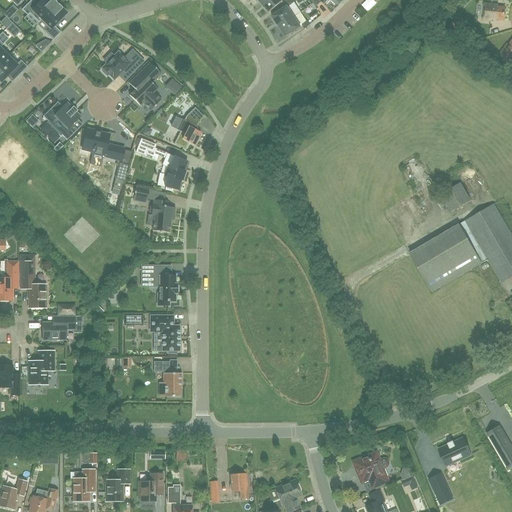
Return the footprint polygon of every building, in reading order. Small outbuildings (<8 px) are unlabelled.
[(42,0),(37,5),(32,0),(31,0),(21,10),(27,16),(29,14),(38,23),(41,20),(56,4),(52,0),(42,0)] [(283,1),(282,0),(266,0),(261,4),(269,13),(283,1)] [(503,19),(505,8),(497,7),(497,5),(484,3),(482,19),(490,20),(490,18),(503,19)] [(48,26),(43,31),(52,41),(61,33),(53,25),(66,13),(56,4),(41,20),(48,26)] [(310,20),(321,13),(316,5),(305,11),(310,20)] [(278,27),(294,17),(287,6),(271,16),(278,27)] [(2,23),(8,29),(14,23),(8,17),(2,23)] [(294,17),(278,27),(285,37),(301,27),(294,17)] [(511,39),(508,45),(506,44),(498,54),(511,64),(511,62),(511,39)] [(3,44),(0,40),(0,64),(9,55),(0,46),(3,44)] [(126,71),(130,75),(143,62),(132,51),(124,58),(118,52),(113,57),(110,54),(104,61),(106,63),(102,68),(103,70),(102,71),(107,76),(108,75),(114,80),(123,71),(126,71)] [(18,64),(9,55),(0,64),(0,81),(1,82),(12,71),(17,76),(26,67),(20,61),(18,64)] [(135,90),(129,95),(140,106),(142,104),(149,111),(160,100),(153,93),(157,89),(151,84),(161,74),(149,63),(129,84),(135,90)] [(167,90),(179,95),(183,85),(172,80),(167,90)] [(59,136),(61,135),(66,140),(82,125),(77,120),(81,116),(67,103),(62,107),(57,102),(43,117),(48,122),(47,124),(59,136)] [(194,108),(186,116),(184,120),(183,120),(178,130),(180,131),(174,144),(185,150),(189,143),(194,145),(201,133),(195,130),(197,127),(199,122),(204,117),(194,108)] [(35,120),(31,116),(26,121),(30,125),(35,120)] [(103,156),(121,161),(124,149),(106,144),(108,135),(87,129),(82,149),(93,152),(92,154),(102,157),(103,157),(103,156)] [(156,145),(141,139),(136,152),(145,156),(147,150),(153,152),(156,145)] [(184,172),(183,171),(182,171),(183,169),(184,169),(187,162),(167,154),(162,165),(168,167),(165,175),(159,174),(157,185),(166,187),(165,190),(172,191),(172,188),(178,190),(180,180),(182,181),(184,172)] [(124,181),(128,165),(120,163),(119,163),(118,167),(115,179),(124,181)] [(441,195),(451,211),(470,200),(460,184),(441,195)] [(133,200),(146,203),(149,190),(136,187),(135,192),(134,191),(134,193),(133,200)] [(173,221),(174,217),(175,208),(167,207),(168,202),(153,200),(152,207),(150,206),(149,213),(151,213),(151,215),(154,216),(152,231),(160,232),(159,232),(161,233),(161,232),(169,233),(170,220),(173,221)] [(488,259),(501,282),(511,276),(511,237),(493,205),(458,225),(459,225),(410,254),(432,291),(488,259)] [(20,257),(21,273),(21,289),(29,289),(29,308),(45,308),(45,286),(33,286),(33,257),(20,257)] [(18,289),(18,268),(18,262),(7,262),(7,278),(0,278),(0,300),(12,301),(12,289),(18,289)] [(141,266),(141,279),(152,279),(152,281),(158,281),(158,287),(159,287),(159,294),(157,294),(157,306),(169,306),(169,302),(175,302),(175,294),(176,294),(176,284),(175,284),(175,276),(160,276),(160,266),(141,266)] [(73,316),(57,316),(58,323),(42,323),(42,340),(65,339),(65,327),(73,327),(73,316)] [(179,351),(179,326),(174,326),(174,316),(150,316),(150,330),(162,330),(162,351),(168,351),(168,354),(176,354),(176,351),(179,351)] [(46,384),(46,376),(46,371),(53,371),(53,351),(38,352),(38,362),(29,362),(29,385),(46,384)] [(165,383),(165,396),(165,397),(180,397),(180,388),(181,388),(181,374),(169,374),(169,362),(153,362),(153,372),(163,372),(163,383),(165,383)] [(10,395),(20,395),(20,374),(12,374),(12,365),(0,365),(0,387),(10,387),(10,395)] [(511,467),(511,450),(506,439),(499,428),(488,434),(495,446),(509,470),(511,467)] [(448,446),(439,450),(446,466),(470,455),(462,439),(453,443),(453,441),(447,444),(448,446)] [(97,452),(83,452),(83,463),(97,463),(97,452)] [(385,475),(383,470),(382,469),(387,467),(388,465),(389,463),(387,459),(386,458),(384,458),(379,460),(378,457),(376,452),(371,454),(368,456),(352,462),(355,469),(358,477),(361,483),(363,482),(369,479),(370,481),(373,489),(388,483),(388,482),(385,475)] [(186,454),(176,453),(175,461),(185,462),(186,454)] [(462,460),(466,470),(475,467),(471,457),(462,460)] [(88,501),(88,492),(94,492),(94,470),(83,470),(83,479),(74,479),(74,501),(88,501)] [(118,480),(106,480),(106,501),(123,501),(123,483),(130,483),(130,470),(118,470),(118,480)] [(246,474),(243,474),(238,474),(237,473),(235,472),(234,473),(232,473),(232,475),(230,475),(231,483),(229,485),(230,489),(231,490),(231,491),(239,491),(240,499),(248,498),(246,474)] [(139,482),(139,498),(142,499),(142,501),(155,502),(155,495),(162,495),(162,474),(151,474),(151,482),(139,482)] [(413,476),(402,481),(404,487),(410,485),(412,490),(418,488),(413,476)] [(23,496),(27,482),(18,480),(16,490),(3,487),(0,498),(0,505),(13,509),(15,501),(14,501),(15,494),(23,496)] [(275,489),(267,492),(271,500),(278,497),(281,503),(283,503),(286,511),(288,511),(299,508),(295,497),(301,495),(299,492),(300,491),(300,490),(298,484),(297,484),(296,484),(295,480),(275,489)] [(209,482),(210,492),(218,491),(217,481),(209,482)] [(444,483),(433,488),(437,497),(440,504),(452,499),(449,492),(444,483)] [(191,511),(191,506),(180,506),(180,491),(174,491),(173,486),(168,486),(168,503),(175,503),(175,506),(173,506),(173,511),(191,511)] [(46,499),(35,496),(33,496),(33,497),(31,497),(29,504),(31,504),(29,511),(44,511),(46,508),(53,510),(58,490),(49,488),(46,499)] [(367,511),(396,511),(396,510),(390,511),(386,511),(382,503),(385,502),(380,491),(369,495),(373,504),(366,507),(367,511)]
